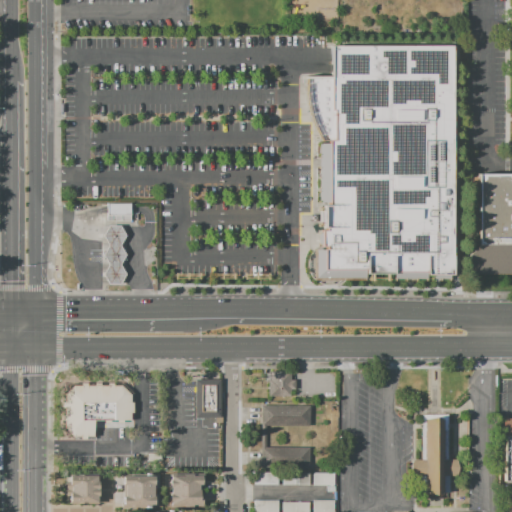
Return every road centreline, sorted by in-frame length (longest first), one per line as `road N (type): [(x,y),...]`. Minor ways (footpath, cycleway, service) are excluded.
road 1 (primary): [(36,347),(488,349)]
road 2 (primary): [(452,311),(185,311)]
road 3 (secondary): [(12,76),(11,312)]
road 4 (secondary): [(36,311),(34,95)]
road 5 (secondary): [(11,347),(12,511)]
road 6 (secondary): [(36,511),(36,347)]
road 7 (residential): [(230,349),(231,511)]
road 8 (primary): [(185,311),(36,311)]
